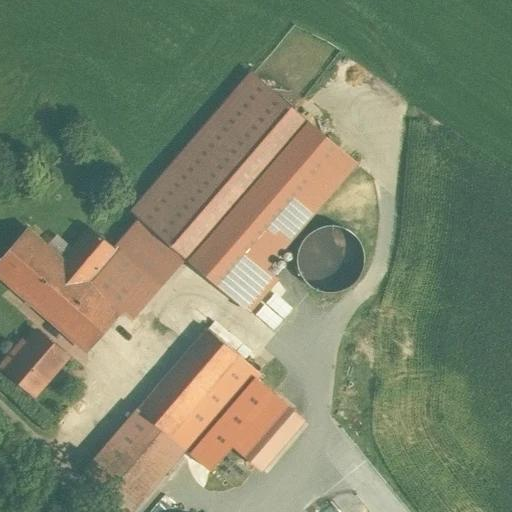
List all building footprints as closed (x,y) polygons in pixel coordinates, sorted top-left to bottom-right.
[(92,228),(63,260),(89,283),(54,322),(87,350),(175,248),(248,311),(276,279),(264,268),(355,163),(252,74),(134,211),(141,218),(115,248),(92,228)] [(302,242),(299,249),(297,256),(297,263),(299,270),(302,277),(307,282),(313,287),(319,290),(326,292),(333,292),(340,291),(347,288),(353,284),(358,278),(361,272),(363,265),(364,258),(363,251),(360,244),(356,238),(351,233),(345,229),(339,226),(331,226),(324,226),(317,228),(311,232),(306,237),(302,242)] [(0,259),(0,275),(54,322),(89,283),(63,260),(26,229),(0,259)] [(139,511),(267,361),(209,312),(81,460),(135,511),(139,511)] [(23,341),(2,365),(35,394),(67,357),(37,331),(26,344),(23,341)] [(274,395),(231,443),(263,471),(305,422),(274,395)]
